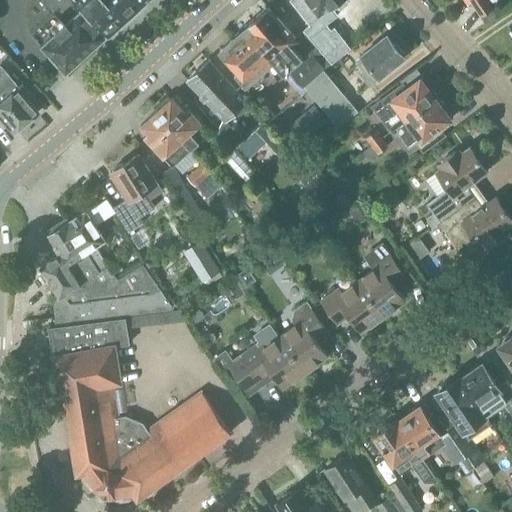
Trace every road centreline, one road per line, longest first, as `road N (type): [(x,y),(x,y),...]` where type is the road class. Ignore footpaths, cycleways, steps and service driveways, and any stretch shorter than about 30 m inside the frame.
road 1 (residential): [(180,511),(511,276)]
road 2 (residential): [(0,189),(213,0)]
road 3 (residential): [(511,109),(413,0)]
